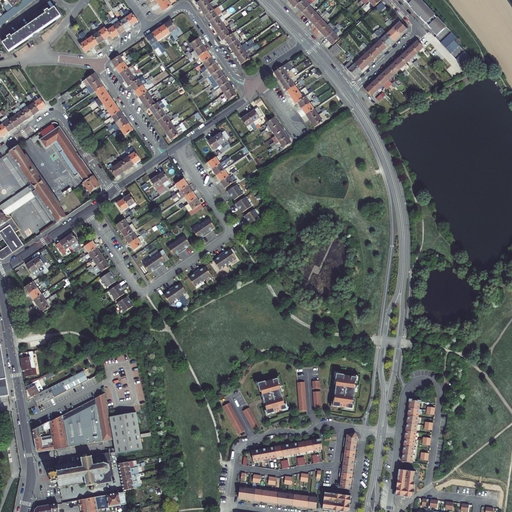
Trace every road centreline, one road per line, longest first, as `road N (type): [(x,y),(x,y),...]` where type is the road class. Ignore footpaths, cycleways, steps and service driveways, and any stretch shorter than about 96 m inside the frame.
road 1 (primary): [(384,432),(402,319),(405,226),(380,138),(348,92)]
road 2 (primary): [(348,92),(387,169),(400,231),(398,288),(380,364),(379,431)]
road 3 (residential): [(86,213),(142,292),(225,236),(228,226),(174,147)]
road 4 (residential): [(398,433),(408,386),(434,382),(429,488),(477,500)]
road 5 (residential): [(61,496),(118,486),(111,445),(29,460)]
road 6 (residential): [(0,287),(29,460)]
road 7 (residential): [(112,192),(57,114),(0,149)]
road 8 (residential): [(255,86),(236,78),(188,8),(148,28)]
road 9 (residential): [(341,425),(270,432),(237,448),(234,468)]
